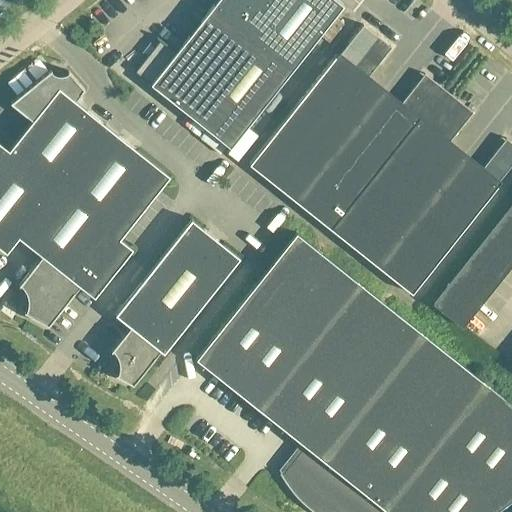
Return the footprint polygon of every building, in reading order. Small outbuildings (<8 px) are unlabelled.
[(343,4),(337,0),(216,0),(207,12),(286,75),(343,4)] [(286,75),(207,12),(176,51),(157,36),(156,37),(160,40),(135,71),(150,83),(230,147),(286,75)] [(499,183),(497,181),(511,162),(511,147),(501,143),(500,145),(486,162),(480,169),(447,143),(468,116),(459,105),(461,102),(457,99),(456,101),(438,87),(439,85),(435,81),(433,84),(420,78),(399,104),(366,78),(387,51),(378,40),(380,37),(363,24),(338,55),(336,53),(249,163),(411,293),(499,183)] [(169,175),(105,124),(74,100),(79,93),(80,93),(84,88),(68,70),(67,71),(68,72),(64,74),(61,74),(57,74),(53,73),(50,71),(51,70),(50,69),(10,102),(26,115),(26,114),(32,119),(8,149),(57,188),(120,238),(169,175)] [(18,237),(57,188),(8,149),(0,142),(0,247),(6,252),(18,237)] [(132,248),(120,238),(57,188),(18,237),(37,252),(39,253),(41,255),(36,261),(29,271),(18,284),(19,285),(20,284),(23,287),(25,290),(27,294),(27,298),(27,303),(27,307),(25,311),(24,310),(24,311),(48,325),(74,291),(79,285),(94,297),(132,248)] [(511,214),(507,211),(498,222),(511,233),(511,214)] [(163,352),(239,257),(191,218),(115,314),(130,326),(125,332),(110,350),(111,351),(112,350),(115,352),(117,356),(118,359),(119,363),(119,367),(118,370),(117,374),(116,373),(115,374),(133,384),(155,356),(160,350),(163,352)] [(511,233),(498,222),(489,234),(511,252),(511,233)] [(385,509),(486,382),(296,231),(195,358),(305,445),(281,474),(280,472),(284,480),(286,483),(289,487),(292,490),(295,494),(298,497),(303,503),(306,505),(310,508),(313,510),(315,511),(388,511),(385,509)] [(511,263),(511,252),(489,234),(480,245),(508,268),(511,263)] [(508,268),(480,245),(471,257),(499,280),(508,268)] [(499,280),(471,257),(461,269),(490,291),(499,280)] [(490,291),(461,269),(452,280),(481,303),(490,291)] [(481,303),(452,280),(443,292),(471,314),(481,303)] [(471,314),(443,292),(433,304),(462,326),(471,314)]
